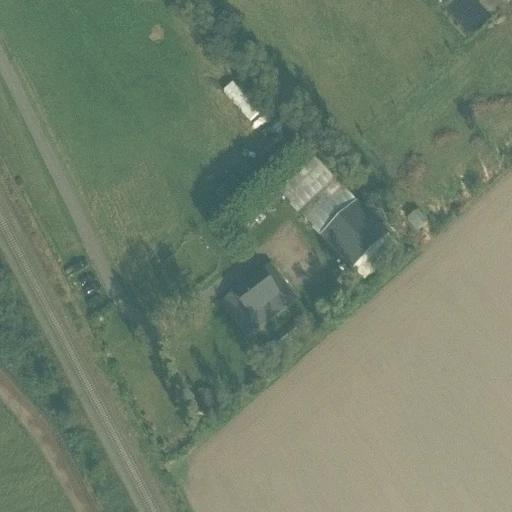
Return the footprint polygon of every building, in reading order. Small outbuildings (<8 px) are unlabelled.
[(458,0),(441,16),(466,42),(502,7),(495,0),(458,0)] [(280,210),(254,181),(233,200),(259,229),(280,210)] [(332,194),(335,198),(308,224),(355,273),(390,240),(340,187),(332,194)] [(419,213),(408,223),(418,235),(429,225),(419,213)] [(259,333),(297,303),(270,267),(231,296),(259,333)] [(286,356),(279,346),(276,342),(266,350),(276,364),(285,357),(286,356)] [(198,392),(194,416),(210,419),(214,395),(198,392)]
